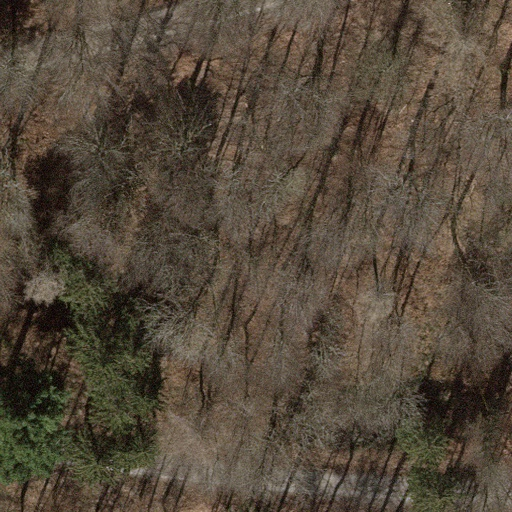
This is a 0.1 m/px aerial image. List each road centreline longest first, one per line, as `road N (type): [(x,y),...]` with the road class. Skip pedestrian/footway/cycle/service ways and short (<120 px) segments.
road 1 (track): [(0,441),(299,485),(511,492)]
road 2 (track): [(271,0),(198,23),(0,56)]
